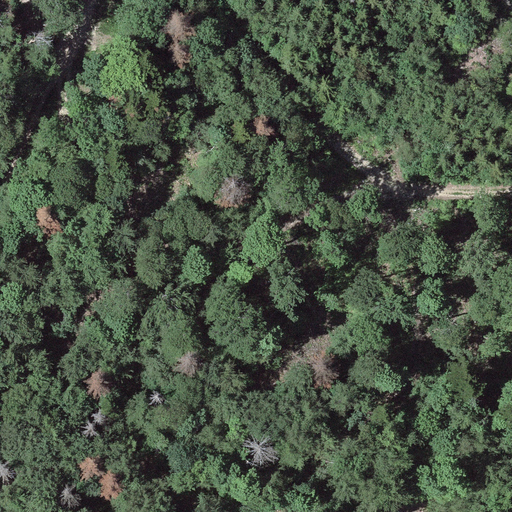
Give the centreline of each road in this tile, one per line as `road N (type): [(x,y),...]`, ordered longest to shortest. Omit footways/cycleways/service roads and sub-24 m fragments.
road 1 (track): [(511,192),(445,193),(370,173),(211,0)]
road 2 (track): [(0,189),(88,0)]
